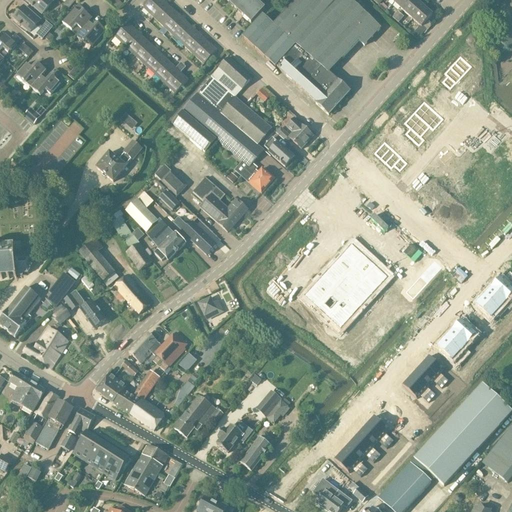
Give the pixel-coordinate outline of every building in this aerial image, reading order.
[(42,15),(53,3),(49,0),(27,0),(26,2),(42,15)] [(152,0),(144,9),(154,18),(167,4),(162,0),(152,0)] [(231,0),(229,3),(236,9),(244,0),(231,0)] [(244,0),(236,9),(243,16),(257,1),(256,0),(244,0)] [(261,4),(264,0),(257,0),(257,1),(243,16),(251,23),(265,8),(261,4)] [(329,116),(344,99),(350,93),(329,75),(359,43),(364,48),(381,31),(349,0),(298,0),(273,26),(263,17),(243,39),(276,68),(277,68),(317,104),(316,105),(329,116)] [(404,12),(415,0),(414,0),(398,0),(395,4),(404,12)] [(413,20),(424,8),(415,0),(404,12),(413,20)] [(511,0),(499,0),(511,12),(511,0)] [(113,5),(118,10),(121,6),(116,2),(113,5)] [(154,18),(164,28),(177,14),(167,4),(154,18)] [(73,12),(63,23),(77,37),(89,23),(92,20),(83,11),(84,11),(78,6),(73,12)] [(30,33),(40,22),(24,8),(14,20),(30,33)] [(420,27),(413,36),(417,40),(426,31),(422,27),(432,16),(424,8),(413,20),(420,27)] [(396,21),(401,15),(398,12),(393,18),(396,21)] [(174,37),(187,23),(177,14),(164,28),(174,37)] [(399,23),(404,17),(401,15),(396,21),(399,23)] [(507,49),(511,43),(511,22),(511,21),(495,38),(507,49)] [(47,23),(36,36),(42,41),(53,28),(47,23)] [(89,23),(77,37),(86,45),(87,44),(92,48),(95,45),(96,44),(106,33),(97,24),(94,28),(89,23)] [(174,37),(185,47),(198,33),(187,23),(174,37)] [(116,38),(126,48),(139,34),(129,24),(116,38)] [(195,56),(208,42),(198,33),(185,47),(195,56)] [(149,43),(139,34),(126,48),(136,57),(149,43)] [(0,54),(3,51),(8,56),(20,43),(13,37),(10,40),(5,36),(1,42),(0,40),(0,54)] [(208,42),(195,56),(205,66),(218,52),(208,42)] [(146,67),(159,53),(149,43),(136,57),(146,67)] [(20,50),(29,58),(33,53),(24,46),(20,50)] [(169,62),(159,53),(146,67),(156,76),(169,62)] [(447,77),(442,83),(450,90),(455,84),(456,85),(471,67),(460,57),(455,63),(450,68),(450,69),(445,74),(447,77)] [(211,78),(210,79),(233,99),(234,100),(235,98),(242,90),(252,80),(243,71),(230,59),(220,70),(211,78)] [(177,69),(169,62),(156,76),(166,86),(184,66),(182,64),(177,69)] [(27,65),(17,76),(26,84),(31,88),(36,83),(41,78),(46,72),(37,64),(32,70),(27,65)] [(181,73),(186,68),(184,66),(166,86),(176,95),(189,81),(181,73)] [(36,83),(31,88),(40,97),(45,91),(50,96),(60,85),(51,77),(46,82),(41,78),(36,83)] [(210,79),(197,94),(220,114),(233,99),(210,79)] [(4,87),(0,91),(0,92),(5,97),(10,92),(4,87)] [(262,90),(257,96),(264,103),(270,96),(262,90)] [(197,94),(182,111),(215,139),(243,163),(235,172),(241,177),(261,194),(274,179),(262,169),(258,173),(255,170),(256,167),(252,164),(263,150),(257,145),(271,129),(235,98),(234,100),(233,99),(220,114),(197,94)] [(424,103),(414,113),(430,128),(429,128),(433,131),(443,120),(424,103)] [(41,118),(39,116),(31,109),(24,117),(34,125),(41,118)] [(182,111),(171,123),(205,152),(215,139),(182,111)] [(414,113),(404,124),(410,130),(405,135),(419,147),(424,141),(420,138),(429,128),(430,128),(414,113)] [(126,115),(123,118),(135,128),(137,125),(126,115)] [(280,129),(276,133),(285,142),(288,138),(301,150),(313,137),(294,120),(287,127),(293,133),(289,137),(280,129)] [(488,122),(475,137),(484,145),(498,131),(488,122)] [(498,131),(484,145),(493,154),(507,139),(498,131)] [(269,153),(286,168),(294,158),(272,139),(265,147),(270,152),(269,153)] [(110,153),(97,169),(114,183),(127,167),(133,160),(134,161),(143,150),(133,142),(124,153),(125,154),(119,161),(110,153)] [(384,143),(374,154),(380,159),(380,160),(385,165),(385,164),(391,170),(394,167),(400,172),(407,164),(401,159),(384,143)] [(165,166),(156,176),(161,181),(177,196),(187,186),(171,171),(165,166)] [(227,179),(233,184),(237,179),(231,174),(227,179)] [(432,175),(419,189),(428,198),(440,184),(432,175)] [(205,179),(190,195),(203,206),(200,209),(228,233),(247,211),(236,201),(227,211),(218,203),(224,196),(205,179)] [(440,184),(428,198),(436,206),(449,192),(440,184)] [(179,204),(167,192),(160,198),(173,210),(179,204)] [(126,213),(146,233),(146,234),(159,249),(154,254),(162,262),(165,258),(169,262),(186,245),(174,234),(160,220),(158,222),(146,210),(153,203),(145,194),(126,213)] [(463,204),(450,218),(459,227),(472,213),(463,204)] [(117,220),(111,224),(121,239),(123,238),(126,242),(133,237),(123,222),(124,222),(121,217),(123,216),(120,212),(114,216),(117,220)] [(472,213),(459,227),(468,235),(481,221),(472,213)] [(207,256),(216,246),(192,223),(183,233),(207,256)] [(138,242),(142,238),(137,232),(133,235),(138,242)] [(80,253),(104,284),(116,274),(91,244),(80,253)] [(139,272),(152,263),(139,244),(126,253),(139,272)] [(0,278),(1,279),(1,281),(3,281),(3,279),(8,278),(8,280),(10,280),(10,278),(15,278),(15,280),(17,280),(17,278),(23,277),(23,275),(29,275),(37,260),(35,259),(36,258),(30,254),(29,255),(27,254),(15,255),(15,247),(14,247),(14,245),(12,245),(12,247),(7,247),(7,245),(5,245),(5,247),(0,247),(0,278)] [(352,246),(304,298),(341,331),(354,317),(354,316),(355,316),(355,315),(355,314),(354,314),(354,313),(357,310),(358,310),(359,310),(360,310),(361,309),(388,279),(352,246)] [(71,269),(68,274),(77,280),(80,276),(71,269)] [(47,300),(41,308),(47,311),(52,304),(57,308),(76,283),(64,274),(49,293),(52,296),(48,301),(47,300)] [(127,276),(111,291),(122,304),(126,301),(139,315),(152,304),(127,276)] [(493,288),(492,288),(509,304),(508,304),(510,306),(511,303),(511,281),(510,279),(505,284),(500,280),(497,283),(496,283),(492,287),(493,288)] [(83,282),(78,287),(82,291),(87,286),(83,282)] [(101,286),(91,293),(94,296),(103,289),(101,286)] [(29,316),(41,300),(26,288),(12,307),(27,318),(29,316)] [(492,288),(484,297),(499,310),(499,311),(501,312),(508,304),(509,304),(492,288)] [(76,292),(64,301),(72,312),(79,307),(83,304),(84,303),(76,292)] [(484,297),(476,306),(491,319),(499,311),(499,310),(484,297)] [(208,315),(210,314),(212,318),(223,313),(218,302),(213,304),(210,299),(198,305),(204,317),(205,316),(206,318),(209,317),(208,315)] [(83,304),(79,307),(81,310),(80,311),(94,330),(106,321),(92,302),(85,307),(83,304)] [(9,310),(0,321),(0,326),(16,338),(30,320),(31,318),(29,316),(27,318),(12,307),(9,310)] [(63,308),(53,317),(60,326),(70,317),(63,308)] [(454,330),(453,331),(468,344),(476,335),(461,322),(458,326),(457,325),(453,330),(454,330)] [(28,346),(24,353),(51,370),(61,356),(68,342),(48,329),(35,350),(28,346)] [(453,331),(445,339),(460,353),(461,352),(468,344),(453,331)] [(148,334),(129,354),(140,364),(150,353),(155,357),(156,356),(169,367),(189,345),(176,333),(163,347),(148,334)] [(445,339),(437,348),(456,365),(464,356),(461,352),(460,353),(445,339)] [(429,357),(422,365),(445,386),(448,382),(443,377),(442,378),(439,376),(443,371),(429,357)] [(128,372),(132,367),(126,362),(122,366),(128,372)] [(211,365),(206,372),(210,375),(215,368),(211,365)] [(422,365),(415,372),(430,386),(434,381),(436,384),(436,385),(442,390),(445,386),(422,365)] [(415,372),(409,379),(432,400),(435,397),(430,391),(429,392),(426,390),(430,386),(415,372)] [(11,401),(24,408),(37,386),(23,378),(15,373),(9,384),(18,389),(11,401)] [(109,374),(96,391),(113,403),(124,390),(124,391),(127,387),(122,383),(110,375),(109,374)] [(124,390),(113,403),(130,414),(141,399),(144,401),(144,400),(145,401),(159,381),(149,374),(132,397),(124,391),(124,390)] [(257,374),(253,379),(258,384),(263,379),(257,374)] [(409,379),(402,387),(417,400),(421,396),(423,398),(423,399),(429,404),(432,400),(409,379)] [(188,397),(195,387),(187,382),(183,387),(185,388),(182,393),(188,397)] [(37,386),(24,408),(33,413),(45,391),(37,386)] [(444,488),(511,415),(481,387),(414,461),(444,488)] [(37,415),(26,436),(35,441),(60,398),(48,391),(35,414),(37,415)] [(281,400),(271,392),(264,401),(274,409),(281,400)] [(200,397),(174,429),(187,439),(194,429),(198,432),(202,426),(203,427),(209,419),(212,421),(211,421),(215,424),(223,415),(207,403),(200,397)] [(164,414),(144,400),(144,401),(141,399),(130,414),(154,431),(164,419),(164,414)] [(281,401),(266,420),(274,426),(288,407),(281,401)] [(36,444),(46,449),(48,451),(62,426),(63,427),(73,409),(59,402),(36,444)] [(436,404),(431,409),(436,413),(440,408),(436,404)] [(85,435),(87,432),(95,417),(80,409),(69,432),(76,435),(79,429),(82,431),(81,433),(85,435)] [(374,417),(367,425),(390,446),(394,442),(388,437),(387,438),(384,436),(388,431),(374,417)] [(367,425),(360,432),(375,446),(379,441),(381,444),(381,445),(387,450),(390,446),(367,425)] [(245,430),(242,434),(231,426),(227,431),(224,429),(217,437),(218,437),(221,439),(216,445),(228,454),(240,439),(244,442),(244,443),(251,435),(245,430)] [(507,484),(511,478),(511,426),(482,464),(507,484)] [(84,461),(98,439),(87,432),(85,435),(72,453),(84,461)] [(360,432),(354,439),(377,460),(381,457),(375,451),(374,452),(371,450),(375,446),(360,432)] [(14,445),(19,436),(14,433),(9,442),(14,445)] [(259,438),(240,463),(251,472),(263,457),(265,458),(268,454),(266,452),(274,442),(264,434),(260,439),(259,438)] [(68,435),(61,447),(69,452),(71,453),(74,449),(78,440),(68,435)] [(103,473),(117,452),(98,439),(84,461),(103,473)] [(354,439),(347,446),(362,460),(366,456),(369,458),(368,459),(374,464),(377,460),(354,439)] [(148,446),(138,464),(157,475),(168,457),(148,445),(148,446)] [(347,446),(341,453),(364,475),(368,471),(362,465),(361,466),(358,464),(362,460),(347,446)] [(115,481),(129,459),(117,452),(103,473),(115,481)] [(341,453),(334,461),(349,474),(353,470),(356,472),(355,473),(361,478),(364,475),(341,453)] [(2,455),(0,458),(0,470),(5,473),(12,461),(2,455)] [(176,463),(169,476),(175,479),(182,466),(176,463)] [(146,498),(158,476),(138,465),(126,486),(146,498)] [(381,497),(379,500),(391,511),(405,511),(431,484),(411,465),(381,497)] [(25,481),(31,469),(25,466),(19,477),(25,481)] [(36,483),(40,475),(34,471),(29,479),(36,483)] [(59,483),(63,477),(58,474),(55,480),(59,483)] [(323,480),(313,494),(320,499),(316,504),(326,511),(340,511),(344,507),(347,509),(352,502),(323,480)] [(73,489),(77,483),(73,481),(69,487),(73,489)] [(99,491),(102,485),(98,482),(94,489),(99,491)] [(457,503),(458,503),(459,503),(460,503),(461,502),(461,501),(462,500),(462,499),(462,498),(462,497),(461,496),(460,495),(459,495),(458,495),(457,495),(456,496),(455,497),(454,498),(454,499),(454,500),(455,502),(456,502),(457,503)] [(228,511),(229,510),(213,501),(214,500),(206,496),(197,511),(228,511)]
